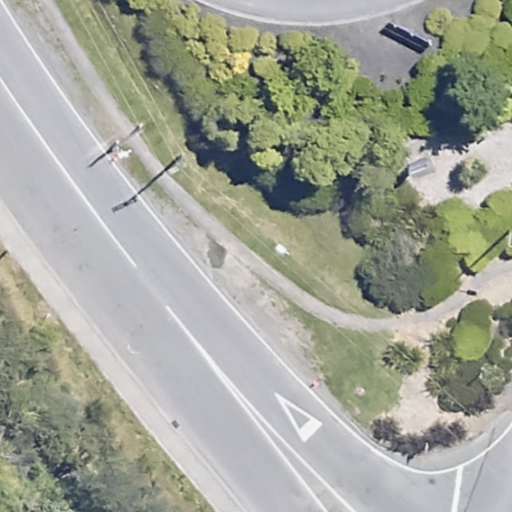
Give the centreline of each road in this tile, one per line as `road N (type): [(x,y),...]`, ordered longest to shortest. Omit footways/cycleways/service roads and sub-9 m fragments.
road 1 (tertiary): [(239,408),(56,178),(0,94)]
road 2 (tertiary): [(239,408),(349,511)]
road 3 (tertiary): [(300,511),(239,408)]
